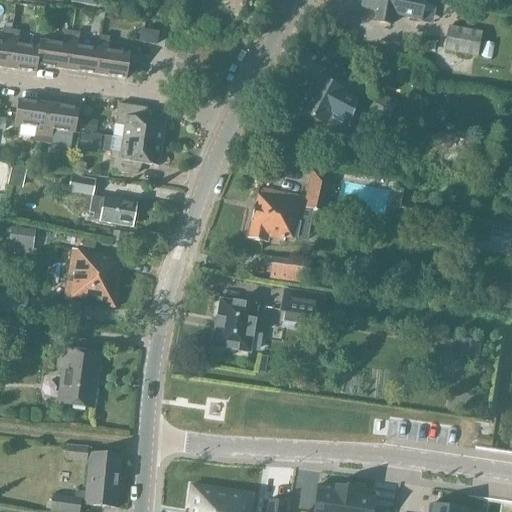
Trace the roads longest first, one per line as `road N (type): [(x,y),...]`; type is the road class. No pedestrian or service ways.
road 1 (residential): [(146,438),(380,453),(511,475)]
road 2 (tertiary): [(146,438),(152,356),(226,118)]
road 3 (residential): [(0,79),(85,85),(226,118)]
road 4 (track): [(0,428),(145,448)]
road 5 (tertiary): [(226,118),(290,0)]
